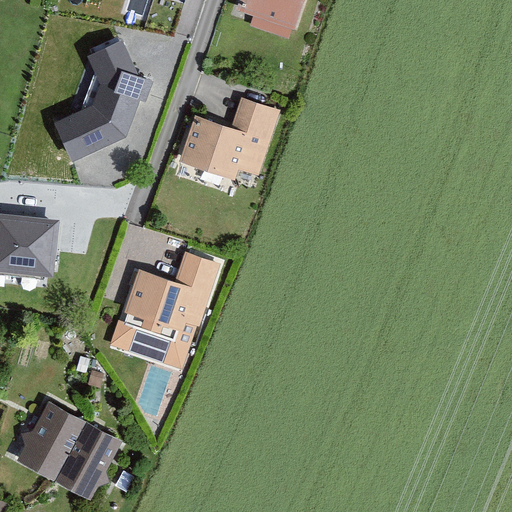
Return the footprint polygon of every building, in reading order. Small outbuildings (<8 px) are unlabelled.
[(239,0),(236,9),(254,15),(250,26),(289,39),(293,28),(295,29),(304,0),(239,0)] [(55,122),(72,160),(127,136),(145,85),(124,39),(88,55),(101,84),(93,105),(55,122)] [(196,114),(181,161),(235,179),(238,169),(259,175),(281,109),(242,97),(233,126),(196,114)] [(0,270),(53,276),(59,220),(0,213),(0,270)] [(138,267),(111,344),(183,369),(220,262),(187,251),(177,281),(138,267)] [(26,444),(16,460),(56,481),(88,419),(50,399),(34,430),(22,433),(26,444)] [(124,437),(88,419),(56,481),(91,501),(98,487),(109,483),(107,471),(124,437)] [(0,500),(0,511),(12,511),(15,506),(0,500)]
